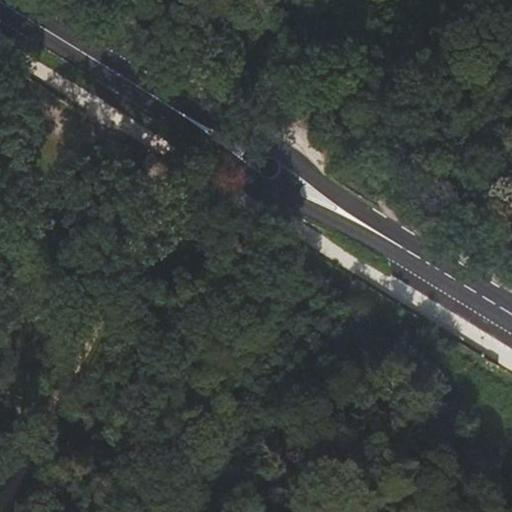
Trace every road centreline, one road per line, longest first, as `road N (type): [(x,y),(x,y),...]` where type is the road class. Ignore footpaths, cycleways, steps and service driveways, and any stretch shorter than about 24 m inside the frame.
road 1 (tertiary): [(403,247),(249,138),(178,111)]
road 2 (tertiary): [(178,111),(296,197),(403,247)]
road 3 (tertiary): [(0,1),(178,111)]
road 4 (tertiary): [(403,247),(511,311)]
